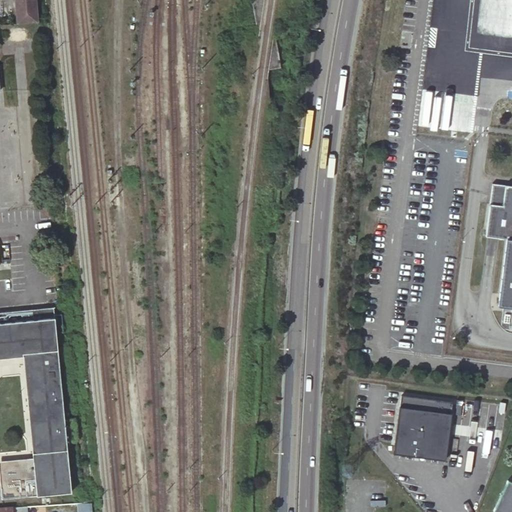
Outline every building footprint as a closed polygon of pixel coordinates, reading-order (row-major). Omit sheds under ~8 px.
[(37,22),(35,0),(15,0),(18,23),(37,22)] [(511,185),(493,184),(487,241),(503,243),(496,306),(511,308),(511,185)] [(0,311),(0,356),(23,354),(33,458),(68,455),(66,439),(64,418),(54,307),(0,311)] [(64,418),(66,439),(77,438),(75,417),(64,418)] [(68,455),(33,458),(34,462),(0,465),(0,477),(2,499),(71,493),(68,455)] [(511,511),(511,483),(510,483),(496,511),(511,511)] [(75,511),(91,511),(91,503),(83,503),(75,504),(75,511)]
